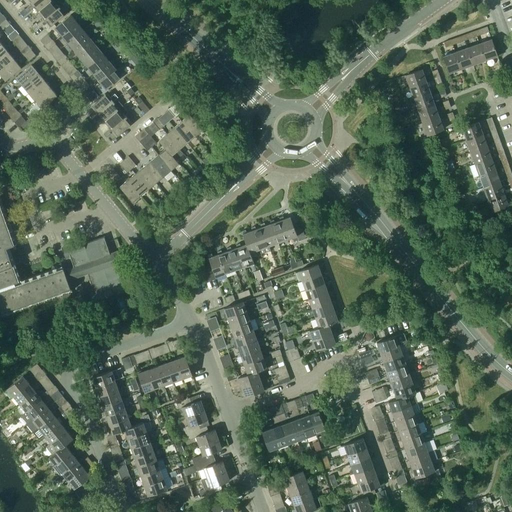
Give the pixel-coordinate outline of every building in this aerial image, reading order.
[(51,0),(36,0),(31,4),(25,9),(24,8),(20,12),(23,16),(32,10),(31,8),(33,6),(37,12),(51,0)] [(51,0),(37,12),(43,19),(59,6),(63,3),(60,0),(51,0)] [(65,13),(59,6),(43,19),(37,24),(36,23),(32,26),(35,31),(44,24),(43,23),(45,21),(50,26),(65,13)] [(55,27),(62,35),(77,22),(71,14),(55,27)] [(83,30),(77,22),(62,35),(68,43),(83,30)] [(68,43),(74,50),(90,38),(83,30),(68,43)] [(96,45),(90,38),(74,50),(81,58),(96,45)] [(491,39),(479,43),(485,60),(498,56),(491,39)] [(479,43),(467,47),(473,65),(485,60),(479,43)] [(0,58),(8,52),(2,44),(0,45),(0,58)] [(81,58),(87,66),(103,53),(96,45),(81,58)] [(467,47),(455,52),(461,69),(473,65),(467,47)] [(0,58),(0,71),(14,60),(8,52),(0,58)] [(461,69),(455,52),(443,56),(449,73),(461,69)] [(109,61),(103,53),(87,66),(93,73),(109,61)] [(142,61),(139,56),(133,60),(137,65),(142,61)] [(21,67),(14,60),(0,71),(0,73),(6,80),(21,67)] [(93,73),(100,81),(115,68),(109,61),(93,73)] [(16,77),(23,85),(38,72),(31,64),(16,77)] [(115,68),(100,81),(106,89),(122,76),(115,68)] [(422,69),(405,75),(410,88),(427,81),(422,69)] [(437,85),(442,83),(437,69),(432,71),(437,85)] [(25,96),(29,93),(44,80),(38,72),(23,85),(18,89),(25,96)] [(29,93),(35,100),(51,88),(44,80),(29,93)] [(427,81),(410,88),(414,99),(431,93),(427,81)] [(57,95),(51,88),(35,100),(42,108),(57,95)] [(431,93),(414,99),(418,111),(435,105),(431,93)] [(92,106),(98,114),(117,98),(119,97),(116,94),(111,98),(107,94),(92,106)] [(98,114),(92,119),(94,122),(98,119),(97,118),(100,116),(104,121),(123,105),(117,98),(98,114)] [(104,121),(110,128),(125,116),(129,113),(123,105),(104,121)] [(435,105),(418,111),(422,123),(439,117),(435,105)] [(190,114),(182,121),(195,136),(203,130),(190,114)] [(132,123),(125,116),(110,128),(104,133),(106,137),(110,134),(109,133),(112,130),(116,136),(132,123)] [(439,117),(422,123),(427,135),(444,129),(439,117)] [(32,122),(29,119),(20,126),(23,129),(32,122)] [(187,142),(195,136),(182,121),(174,127),(187,142)] [(479,121),(462,128),(466,140),(483,134),(479,121)] [(187,142),(174,127),(167,133),(179,149),(187,142)] [(139,141),(148,134),(144,129),(135,137),(139,141)] [(183,153),(179,149),(167,133),(159,140),(166,148),(175,159),(183,153)] [(139,141),(143,146),(152,138),(148,134),(139,141)] [(483,134),(466,140),(470,151),(488,145),(483,134)] [(156,143),(152,138),(143,146),(147,151),(156,143)] [(438,141),(440,148),(448,145),(445,138),(438,141)] [(470,151),(475,163),(492,157),(488,145),(470,151)] [(166,148),(158,154),(171,170),(179,163),(175,159),(166,148)] [(171,170),(158,154),(150,161),(163,176),(171,170)] [(136,165),(128,156),(124,160),(131,169),(136,165)] [(475,163),(479,175),(496,169),(492,157),(475,163)] [(131,169),(124,160),(119,163),(126,173),(131,169)] [(150,161),(143,167),(156,182),(163,176),(150,161)] [(143,167),(135,174),(148,189),(156,182),(143,167)] [(120,178),(113,168),(108,172),(116,182),(120,178)] [(479,175),(483,187),(500,181),(496,169),(479,175)] [(108,172),(103,176),(111,185),(116,182),(108,172)] [(135,174),(127,180),(140,195),(148,189),(135,174)] [(133,202),(140,195),(127,180),(120,186),(133,202)] [(483,187),(488,199),(505,193),(500,181),(483,187)] [(505,193),(488,199),(492,211),(509,205),(505,193)] [(462,206),(465,205),(467,204),(464,195),(462,195),(459,197),(462,206)] [(0,316),(71,291),(68,280),(87,274),(86,271),(76,274),(73,265),(68,267),(69,273),(65,274),(62,265),(21,280),(9,246),(16,243),(5,211),(0,196),(0,316)] [(280,220),(287,239),(297,236),(290,217),(284,219),(283,216),(279,217),(280,220)] [(270,221),(271,223),(278,242),(287,239),(280,220),(274,222),(273,219),(270,221)] [(260,224),(262,227),(268,246),(278,242),(271,223),(265,226),(264,223),(260,224)] [(268,246),(262,227),(256,229),(255,226),(251,227),(252,230),(259,249),(261,254),(270,251),(268,246)] [(302,228),(296,230),(299,241),(306,239),(302,228)] [(242,231),(246,244),(247,244),(250,253),(259,249),(252,230),(246,232),(245,229),(242,231)] [(86,271),(87,274),(97,301),(132,289),(131,287),(133,286),(122,253),(112,256),(105,236),(66,249),(64,253),(65,257),(70,256),(73,265),(76,274),(86,271)] [(236,244),(237,247),(244,266),(254,263),(250,253),(247,244),(246,244),(241,246),(240,243),(236,244)] [(227,248),(228,251),(235,270),(244,266),(237,247),(231,249),(230,247),(227,248)] [(217,251),(218,254),(225,273),(227,277),(236,273),(235,270),(228,251),(222,253),(221,250),(217,251)] [(209,258),(212,267),(216,277),(225,273),(218,254),(212,256),(211,253),(208,255),(209,257),(209,258)] [(299,271),(302,280),(321,274),(321,273),(319,268),(322,266),(320,263),(318,264),(299,271)] [(212,267),(207,269),(211,280),(216,278),(216,277),(212,267)] [(211,280),(207,269),(201,271),(205,283),(211,280)] [(302,280),(305,290),(324,283),(322,277),(325,276),(324,272),(321,273),(321,274),(302,280)] [(305,290),(309,299),(328,292),(326,286),(328,285),(327,282),(324,283),(305,290)] [(309,299),(312,309),(331,302),(329,296),(332,295),(331,291),(328,292),(309,299)] [(235,300),(233,295),(225,298),(227,303),(235,300)] [(227,307),(224,308),(226,315),(223,316),(225,319),(227,318),(246,311),(243,301),(227,307)] [(314,315),(315,318),(335,311),(334,311),(332,305),(335,304),(334,301),(331,302),(312,309),(307,310),(309,316),(314,315)] [(337,310),(334,311),(335,311),(315,318),(319,327),(331,323),(338,321),(336,314),(339,313),(337,310)] [(228,328),(231,327),(250,320),(246,311),(227,318),(229,324),(227,325),(228,328)] [(211,331),(220,328),(216,316),(207,320),(211,331)] [(253,330),(250,320),(231,327),(233,333),(230,334),(231,338),(234,337),(253,330)] [(333,326),(331,323),(319,327),(309,331),(313,340),(332,333),(330,327),(333,326)] [(235,347),(237,346),(257,339),(253,330),(234,337),(236,343),(233,344),(235,347)] [(335,332),(332,333),(313,340),(316,350),(335,343),(333,337),(336,336),(335,332)] [(376,343),(380,352),(399,345),(408,342),(404,333),(396,336),(377,342),(376,343)] [(217,349),(218,349),(227,346),(223,335),(213,338),(217,349)] [(260,349),(257,339),(237,346),(240,352),(237,353),(238,357),(241,356),(241,355),(260,349)] [(175,350),(172,341),(172,340),(166,342),(170,352),(175,350)] [(402,355),(399,345),(380,352),(383,362),(402,355)] [(300,358),(300,356),(296,346),(290,348),(295,360),(300,358)] [(157,357),(154,348),(153,347),(147,349),(151,359),(157,357)] [(290,348),(288,349),(285,350),(289,362),(295,360),(290,348)] [(241,366),(244,365),(263,358),(260,349),(241,355),(241,356),(243,361),(240,362),(241,366)] [(358,354),(360,359),(371,355),(369,350),(358,354)] [(220,357),(224,368),(234,365),(230,353),(220,357)] [(138,363),(135,354),(134,354),(129,356),(132,366),(138,363)] [(373,361),(371,355),(360,359),(362,365),(373,361)] [(406,364),(402,355),(383,362),(387,371),(406,364)] [(125,368),(132,366),(129,356),(121,359),(125,368)] [(185,356),(175,359),(182,378),(192,375),(185,356)] [(267,368),(263,358),(244,365),(246,371),(244,372),(245,375),(257,371),(267,368)] [(182,378),(175,359),(166,363),(173,382),(182,378)] [(166,363),(157,366),(164,385),(173,382),(166,363)] [(387,371),(390,380),(409,373),(406,364),(387,371)] [(276,375),(287,370),(285,365),(274,369),(276,375)] [(147,369),(154,388),(164,385),(157,366),(147,369)] [(365,372),(367,378),(378,374),(376,368),(365,372)] [(154,388),(147,369),(138,373),(145,392),(154,388)] [(93,388),(96,387),(115,380),(111,370),(92,377),(94,383),(91,384),(93,388)] [(278,380),(289,376),(287,370),(276,375),(278,380)] [(229,381),(238,378),(236,371),(226,375),(229,381)] [(238,378),(241,387),(261,380),(257,371),(245,375),(238,378)] [(409,373),(390,380),(393,390),(413,383),(417,381),(414,372),(409,373)] [(369,384),(380,380),(378,374),(367,378),(369,384)] [(7,388),(13,396),(29,383),(23,375),(7,388)] [(134,390),(139,388),(135,377),(130,379),(132,385),(133,389),(134,390)] [(96,397),(99,396),(118,389),(115,380),(96,387),(98,393),(95,394),(96,397)] [(264,390),(261,380),(241,387),(245,397),(264,390)] [(13,396),(20,404),(35,391),(29,383),(13,396)] [(416,393),(413,383),(393,390),(397,399),(407,395),(408,396),(413,393),(416,393)] [(372,391),(374,397),(385,393),(383,387),(372,391)] [(121,399),(118,389),(99,396),(101,402),(98,403),(99,407),(102,406),(102,405),(121,399)] [(20,404),(26,412),(42,399),(35,391),(20,404)] [(387,398),(385,393),(374,397),(376,403),(387,398)] [(407,395),(397,399),(388,402),(392,412),(411,405),(417,403),(413,393),(408,396),(407,395)] [(141,409),(145,407),(141,396),(137,397),(141,409)] [(182,407),(185,416),(204,409),(201,400),(191,403),(189,397),(176,402),(178,408),(182,407)] [(26,412),(32,419),(48,407),(42,399),(26,412)] [(103,416),(106,415),(125,408),(121,399),(102,405),(102,406),(104,411),(102,412),(103,416)] [(414,414),(411,405),(392,412),(395,421),(414,414)] [(27,424),(33,431),(54,415),(48,407),(27,424)] [(128,417),(125,408),(106,415),(108,421),(105,422),(106,425),(109,424),(128,417)] [(208,419),(204,409),(185,416),(188,426),(184,427),(186,433),(200,428),(198,423),(208,419)] [(319,411),(309,415),(316,434),(326,430),(319,411)] [(414,414),(395,421),(398,430),(418,423),(414,414)] [(450,420),(448,414),(442,416),(444,422),(450,420)] [(60,422),(54,415),(33,431),(40,440),(45,436),(44,435),(60,422)] [(316,434),(309,415),(300,418),(307,437),(316,434)] [(112,434),(124,430),(124,429),(131,427),(131,426),(128,417),(109,424),(111,430),(108,431),(110,435),(112,434)] [(300,418),(290,421),(297,440),(307,437),(300,418)] [(297,440),(290,421),(281,425),(288,444),(297,440)] [(44,435),(45,436),(51,443),(67,430),(60,422),(44,435)] [(143,422),(131,426),(131,427),(124,429),(124,430),(128,439),(147,432),(143,422)] [(418,423),(398,430),(402,440),(421,433),(418,423)] [(281,425),(272,428),(278,447),(288,444),(281,425)] [(196,436),(199,446),(219,439),(215,429),(202,434),(200,428),(186,433),(188,439),(196,436)] [(278,447),(272,428),(262,432),(269,451),(278,447)] [(73,438),(67,430),(51,443),(46,446),(52,454),(65,444),(73,438)] [(128,439),(131,448),(150,441),(147,432),(128,439)] [(402,440),(405,449),(424,442),(421,433),(402,440)] [(457,433),(451,435),(453,441),(459,439),(457,433)] [(344,445),(347,454),(366,447),(363,438),(344,445)] [(222,448),(219,439),(199,446),(203,455),(192,459),(194,465),(207,460),(205,454),(222,448)] [(153,451),(150,441),(131,448),(134,458),(153,451)] [(405,449),(409,458),(428,452),(424,442),(405,449)] [(49,457),(55,465),(71,452),(65,444),(52,454),(49,457)] [(370,457),(366,447),(347,454),(351,463),(370,457)] [(134,458),(138,467),(157,460),(153,451),(134,458)] [(77,460),(71,452),(55,465),(61,472),(77,460)] [(431,461),(428,452),(409,458),(412,468),(431,461)] [(351,474),(354,473),(373,466),(370,457),(351,463),(353,469),(349,471),(351,474)] [(61,472),(68,480),(84,468),(77,460),(61,472)] [(160,469),(157,460),(138,467),(141,476),(160,469)] [(203,468),(207,477),(226,470),(222,461),(209,465),(207,460),(194,465),(196,470),(203,468)] [(435,471),(431,461),(412,468),(415,478),(435,471)] [(376,475),(373,466),(354,473),(357,482),(376,475)] [(90,476),(84,468),(68,480),(74,488),(90,476)] [(141,476),(144,486),(163,479),(160,469),(141,476)] [(229,480),(226,470),(207,477),(210,487),(199,490),(202,496),(215,492),(213,486),(229,480)] [(287,487),(306,480),(303,470),(284,477),(287,487)] [(380,485),(376,475),(357,482),(361,492),(362,491),(364,497),(367,496),(376,493),(374,487),(380,485)] [(167,489),(163,479),(144,486),(148,495),(167,489)] [(287,487),(290,496),(309,489),(306,480),(287,487)] [(290,496),(294,505),(313,499),(309,489),(290,496)] [(511,502),(511,499),(511,496),(510,493),(501,496),(502,499),(504,505),(511,502)] [(348,503),(351,511),(352,511),(370,506),(367,496),(364,497),(348,503)] [(318,497),(313,499),(294,505),(296,511),(306,511),(316,508),(321,507),(318,497)] [(323,509),(335,506),(333,500),(321,503),(323,509)]
